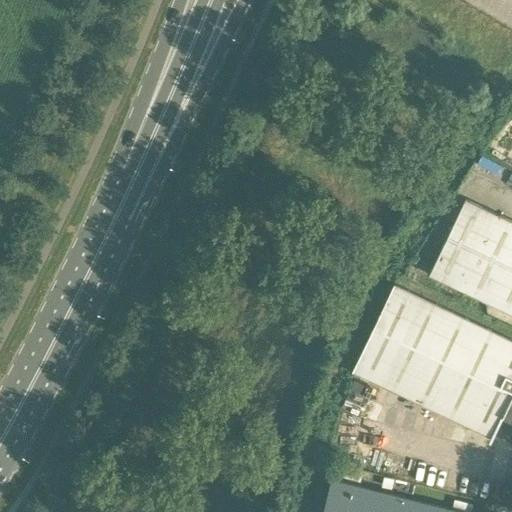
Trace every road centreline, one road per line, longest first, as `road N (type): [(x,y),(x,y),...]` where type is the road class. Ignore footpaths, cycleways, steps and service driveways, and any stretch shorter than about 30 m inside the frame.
road 1 (primary): [(113,226),(160,171),(251,0)]
road 2 (primary): [(113,226),(213,0)]
road 3 (primary): [(0,443),(113,226)]
road 4 (primary): [(179,0),(124,157),(113,226)]
